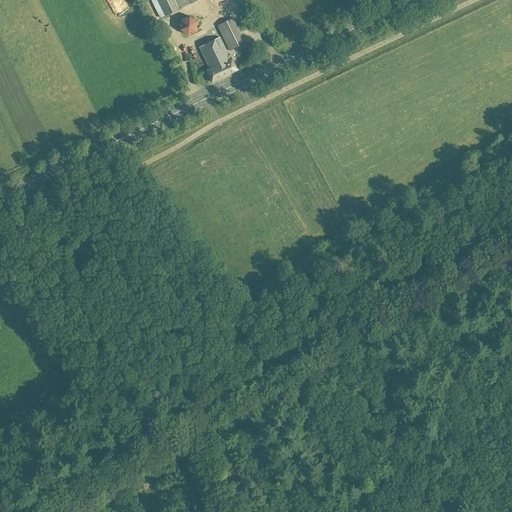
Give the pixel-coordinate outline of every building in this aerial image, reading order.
[(157,0),(165,15),(181,8),(176,0),(157,0)] [(231,0),(219,0),(211,5),(215,14),(234,5),(231,0)] [(197,31),(198,21),(189,15),(180,21),(180,29),(189,35),(197,31)] [(230,50),(245,43),(233,18),(217,25),(230,50)] [(212,82),(237,70),(230,55),(229,55),(220,37),(200,47),(210,68),(206,70),(212,82)]
